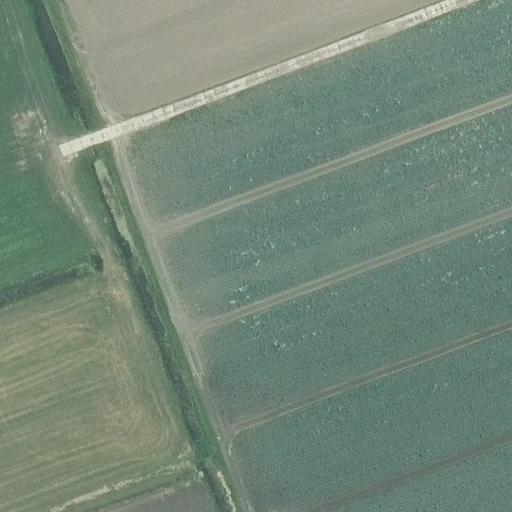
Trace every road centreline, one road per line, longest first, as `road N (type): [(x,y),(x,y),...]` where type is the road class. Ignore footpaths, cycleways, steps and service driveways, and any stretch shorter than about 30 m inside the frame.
road 1 (track): [(207,511),(9,0)]
road 2 (track): [(462,0),(65,148)]
